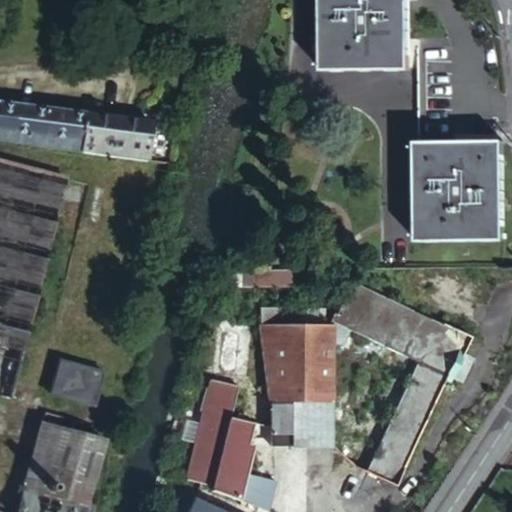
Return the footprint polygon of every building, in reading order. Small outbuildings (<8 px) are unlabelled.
[(414,63),(415,0),(334,0),(333,61),(414,63)] [(506,142),(450,140),(451,65),(428,65),(425,139),(421,234),(502,237),(506,142)] [(0,133),(156,157),(156,152),(149,152),(154,128),(0,103),(0,133)] [(0,156),(0,393),(5,395),(51,217),(62,172),(0,156)] [(93,180),(62,172),(51,217),(81,223),(93,180)] [(332,317),(334,318),(352,328),(417,359),(366,469),(396,483),(447,374),(458,351),(462,353),(463,351),(472,333),(351,277),(332,317)] [(259,306),(259,319),(296,319),(296,306),(259,306)] [(352,328),(334,318),(332,324),(332,341),(344,341),(352,328)] [(246,374),(248,320),(215,319),(213,372),(246,374)] [(332,341),(332,324),(263,325),(272,389),(273,445),(333,443),(332,341)] [(97,364),(54,351),(46,383),(88,396),(97,364)] [(458,351),(447,374),(462,380),(467,369),(473,356),(463,351),(462,353),(458,351)] [(215,482),(272,507),(278,478),(248,473),(256,442),(251,441),(256,421),(233,415),(242,383),(214,376),(188,470),(216,478),(215,482)] [(87,511),(93,491),(85,488),(101,429),(75,422),(78,413),(40,403),(12,507),(0,504),(0,511),(87,511)] [(190,511),(231,511),(199,495),(194,504),(190,511)] [(190,511),(194,504),(182,498),(174,511),(190,511)]
